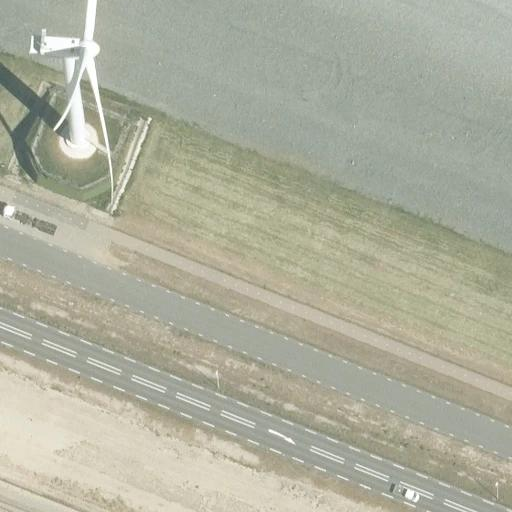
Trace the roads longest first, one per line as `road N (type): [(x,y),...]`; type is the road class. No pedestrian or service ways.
road 1 (unclassified): [(511,442),(0,238)]
road 2 (secondary): [(464,511),(0,327)]
